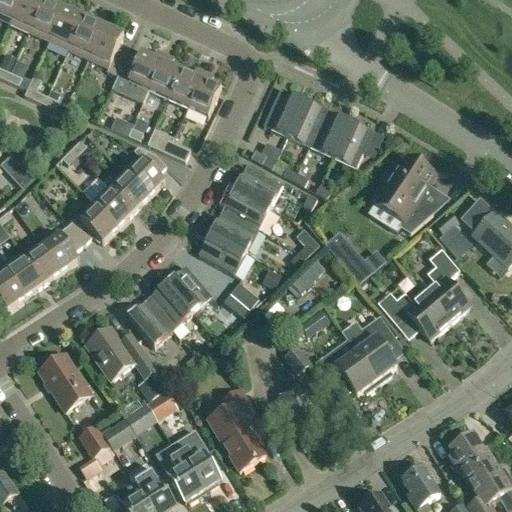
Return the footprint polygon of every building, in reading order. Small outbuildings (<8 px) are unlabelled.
[(0,0),(0,23),(9,28),(21,0),(0,0)] [(44,3),(37,0),(21,0),(9,28),(29,37),(44,3)] [(64,12),(44,3),(29,37),(49,46),(64,12)] [(84,21),(64,12),(49,46),(69,55),(84,21)] [(84,21),(69,55),(89,64),(104,30),(84,21)] [(104,30),(89,64),(108,73),(106,76),(118,81),(128,58),(117,53),(124,39),(104,30)] [(142,108),(148,95),(165,58),(157,55),(153,62),(141,57),(139,63),(128,58),(118,81),(112,94),(142,108)] [(5,58),(0,70),(0,72),(12,78),(18,64),(5,58)] [(174,62),(165,58),(148,95),(168,104),(181,75),(170,70),(174,62)] [(0,82),(8,86),(12,78),(0,72),(0,82)] [(168,104),(188,113),(204,76),(196,72),(193,80),(181,75),(168,104)] [(213,80),(204,76),(188,113),(208,122),(221,93),(209,88),(213,80)] [(22,83),(12,78),(8,86),(18,91),(22,83)] [(32,82),(24,100),(32,104),(36,96),(40,86),(32,82)] [(263,131),(286,142),(303,104),(280,94),(263,131)] [(59,106),(47,101),(44,109),(55,114),(59,106)] [(326,115),(303,104),(286,142),(309,152),(326,115)] [(332,163),(349,125),(326,115),(309,152),(332,163)] [(373,136),(349,125),(332,163),(355,173),(373,136)] [(131,133),(128,141),(139,146),(143,138),(131,133)] [(154,134),(147,149),(162,156),(167,145),(172,147),(174,143),(154,134)] [(190,155),(172,147),(167,145),(162,156),(185,167),(190,155)] [(80,146),(71,155),(77,161),(86,152),(80,146)] [(138,161),(123,176),(149,202),(165,187),(158,180),(167,172),(154,159),(138,152),(134,156),(138,161)] [(68,170),(77,161),(71,155),(62,163),(68,170)] [(255,155),(251,163),(262,169),(266,161),(255,155)] [(389,188),(383,197),(375,209),(402,226),(399,231),(410,238),(432,219),(422,212),(424,208),(418,204),(434,179),(431,177),(433,174),(421,166),(419,169),(407,161),(400,172),(391,167),(381,183),(389,188)] [(247,171),(234,193),(271,213),(283,191),(247,171)] [(283,180),(293,186),(297,178),(287,172),(283,180)] [(133,218),(149,202),(123,176),(107,192),(133,218)] [(308,184),(297,178),(293,186),(304,192),(308,184)] [(320,190),(315,198),(325,204),(326,203),(330,196),(320,190)] [(118,233),(133,218),(107,192),(92,207),(118,233)] [(258,235),(271,213),(234,193),(222,215),(258,235)] [(303,210),(311,214),(317,204),(309,199),(303,210)] [(118,233),(92,207),(68,231),(85,250),(94,240),(102,248),(118,233)] [(258,235),(222,215),(210,238),(246,258),(258,235)] [(511,231),(495,216),(472,241),(507,273),(511,266),(511,231)] [(0,222),(0,228),(3,232),(13,224),(7,217),(0,222)] [(443,241),(455,231),(458,228),(450,218),(435,231),(442,240),(443,241)] [(58,235),(40,248),(61,278),(79,265),(74,258),(85,250),(68,231),(59,237),(58,235)] [(338,237),(324,250),(359,290),(386,267),(376,256),(364,267),(338,237)] [(234,280),(246,258),(210,238),(198,260),(234,280)] [(43,290),(61,278),(40,248),(22,260),(43,290)] [(307,249),(299,257),(305,264),(314,256),(307,249)] [(436,290),(425,299),(450,329),(470,312),(447,286),(459,275),(441,254),(429,265),(435,272),(427,279),(436,290)] [(325,257),(287,293),(297,302),(305,294),(311,301),(325,288),(318,281),(334,267),(325,257)] [(305,264),(299,257),(290,266),(296,272),(305,264)] [(22,260),(4,273),(25,303),(43,290),(22,260)] [(185,271),(166,288),(193,319),(212,302),(185,271)] [(0,305),(7,315),(25,303),(4,273),(0,275),(0,305)] [(193,319),(166,288),(147,305),(174,336),(180,343),(199,326),(193,319)] [(239,288),(231,298),(250,314),(258,304),(239,288)] [(250,314),(231,298),(223,307),(243,323),(250,314)] [(430,346),(450,329),(425,299),(414,309),(405,298),(396,305),(390,298),(377,308),(395,330),(408,319),(430,346)] [(174,336),(147,305),(127,322),(154,353),(174,336)] [(307,342),(329,326),(321,315),(299,331),(307,342)] [(369,347),(355,357),(379,389),(392,380),(389,377),(397,371),(382,351),(394,343),(379,322),(360,336),(369,347)] [(111,333),(86,351),(110,386),(135,369),(145,383),(156,376),(136,348),(126,355),(111,333)] [(297,351),(284,361),(297,378),(310,368),(297,351)] [(203,352),(194,360),(200,367),(209,359),(203,352)] [(366,398),(379,389),(355,357),(343,366),(334,355),(315,368),(330,389),(342,381),(356,401),(364,396),(366,398)] [(65,417),(91,400),(65,360),(39,377),(65,417)] [(200,367),(194,360),(185,368),(191,375),(200,367)] [(163,395),(152,379),(138,389),(149,405),(163,395)] [(305,386),(275,405),(296,439),(323,421),(312,404),(316,402),(305,386)] [(230,414),(208,427),(239,477),(266,460),(250,435),(261,428),(241,394),(224,404),(230,414)] [(145,410),(156,427),(177,414),(166,397),(145,410)] [(511,409),(503,416),(511,426),(511,440),(507,445),(511,449),(511,409)] [(145,410),(124,424),(135,440),(145,434),(140,426),(151,418),(145,410)] [(109,433),(121,451),(135,442),(123,425),(109,433)] [(0,430),(0,454),(11,447),(0,430)] [(96,432),(79,443),(92,463),(109,452),(96,432)] [(473,439),(460,447),(497,504),(502,511),(511,511),(511,502),(510,500),(511,498),(511,488),(505,476),(501,479),(486,455),(484,457),(473,440),(474,440),(473,439)] [(497,504),(460,447),(448,455),(452,461),(448,464),(456,475),(457,475),(466,489),(467,488),(478,505),(466,511),(489,511),(488,510),(497,504)] [(195,450),(178,460),(202,497),(219,486),(202,459),(201,460),(195,450)] [(202,497),(178,460),(162,470),(168,481),(185,507),(202,497)] [(100,474),(93,464),(79,473),(86,483),(100,474)] [(0,471),(0,509),(18,497),(0,471)] [(422,472),(402,485),(410,499),(407,501),(413,511),(428,511),(426,508),(439,500),(422,472)] [(151,477),(134,488),(148,511),(173,511),(158,487),(157,487),(151,477)] [(148,511),(134,488),(130,482),(123,487),(126,493),(116,499),(123,509),(122,510),(123,511),(121,511),(148,511)] [(387,511),(381,502),(371,508),(369,507),(363,511),(362,511),(387,511)]
